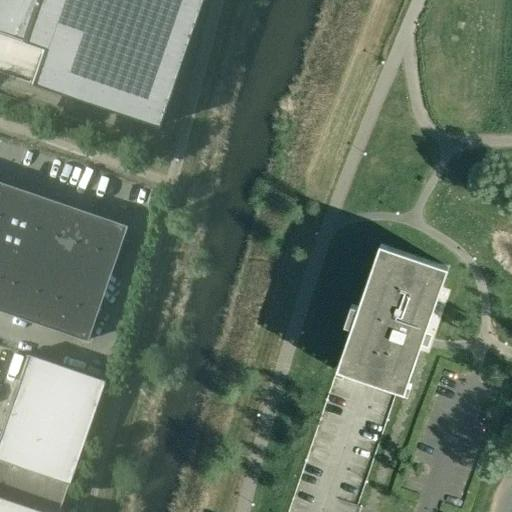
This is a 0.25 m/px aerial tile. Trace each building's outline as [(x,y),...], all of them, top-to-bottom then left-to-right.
[(0,0),(0,34),(20,41),(40,48),(28,83),(154,127),(197,0),(0,0)] [(0,238),(17,189),(0,183),(0,238)] [(0,238),(0,248),(16,254),(36,196),(17,189),(0,238)] [(55,202),(36,196),(16,254),(35,260),(55,202)] [(35,260),(54,267),(74,209),(55,202),(35,260)] [(93,215),(74,209),(54,267),(73,273),(93,215)] [(73,273),(105,284),(125,226),(93,215),(73,273)] [(422,341),(448,267),(380,243),(344,348),(352,351),(345,371),(393,388),(396,379),(408,383),(419,351),(422,341)] [(0,299),(16,254),(0,248),(0,299)] [(0,299),(0,312),(15,318),(35,260),(16,254),(0,299)] [(54,267),(35,260),(15,318),(34,324),(54,267)] [(34,324),(53,331),(73,273),(54,267),(34,324)] [(73,273),(53,331),(85,342),(105,284),(73,273)] [(57,511),(102,381),(26,355),(0,430),(0,511),(57,511)]
